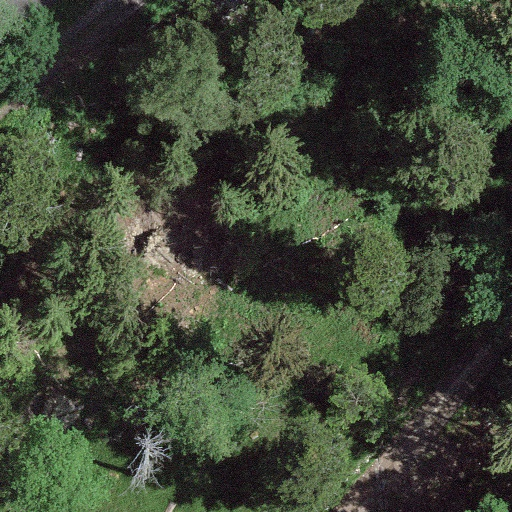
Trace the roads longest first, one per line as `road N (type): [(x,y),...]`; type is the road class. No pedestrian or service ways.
road 1 (track): [(358,511),(511,313)]
road 2 (track): [(122,0),(0,107)]
